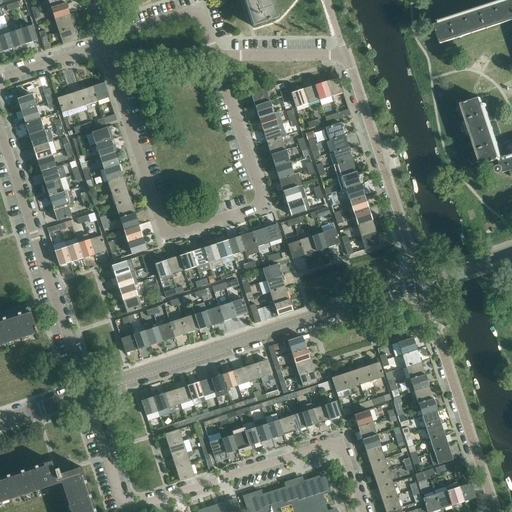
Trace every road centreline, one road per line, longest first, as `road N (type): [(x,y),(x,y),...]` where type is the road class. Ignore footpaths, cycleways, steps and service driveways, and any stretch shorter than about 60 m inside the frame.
road 1 (residential): [(113,64),(169,236),(264,207),(214,56)]
road 2 (residential): [(364,511),(340,440),(125,506),(85,393)]
road 3 (unclassified): [(85,393),(418,283)]
road 4 (residential): [(85,393),(0,132)]
road 5 (residential): [(418,283),(494,511)]
road 6 (residential): [(418,283),(346,57)]
road 7 (residential): [(108,49),(199,12),(214,56)]
road 8 (unclassified): [(346,57),(214,56)]
